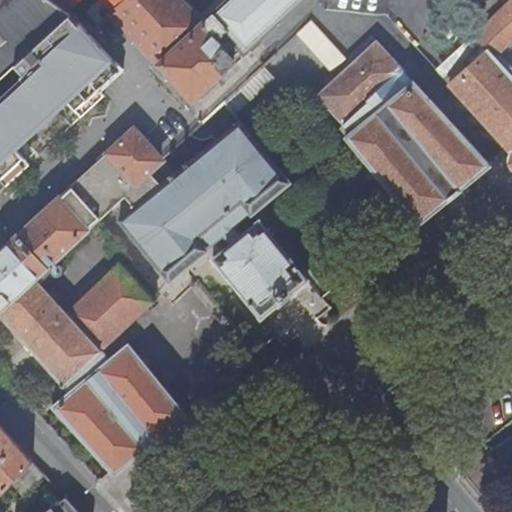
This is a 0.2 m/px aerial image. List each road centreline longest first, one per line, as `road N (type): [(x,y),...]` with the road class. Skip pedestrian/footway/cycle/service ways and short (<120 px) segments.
road 1 (secondary): [(185,511),(311,426),(342,414),(380,418)]
road 2 (residential): [(380,418),(387,378),(511,284)]
road 3 (secondary): [(380,418),(458,511)]
